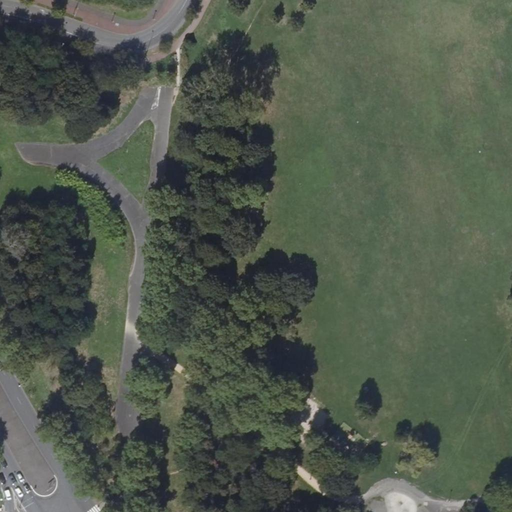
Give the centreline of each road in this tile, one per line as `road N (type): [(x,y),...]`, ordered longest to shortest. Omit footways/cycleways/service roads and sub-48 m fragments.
road 1 (track): [(137,346),(232,412),(321,492),(360,499)]
road 2 (residential): [(185,0),(158,35),(122,46),(0,10)]
road 3 (secondary): [(75,496),(0,366)]
